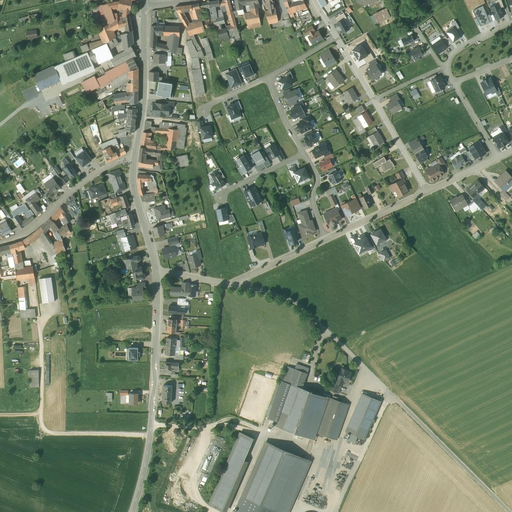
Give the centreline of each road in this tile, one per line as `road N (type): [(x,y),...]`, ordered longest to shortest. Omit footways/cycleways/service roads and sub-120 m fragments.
road 1 (track): [(150,424),(206,427),(229,419),(332,457),(365,371)]
road 2 (tertiary): [(132,511),(149,436),(156,272)]
road 3 (track): [(511,263),(338,344)]
road 4 (residential): [(334,38),(426,193)]
road 5 (residential): [(156,272),(233,284),(325,241)]
road 6 (residential): [(135,160),(89,179),(30,231),(0,245)]
road 7 (track): [(395,400),(507,511)]
road 8 (tertiary): [(135,160),(143,6)]
road 9 (track): [(0,417),(40,411),(34,298)]
road 10 (track): [(149,436),(45,431),(40,411)]
